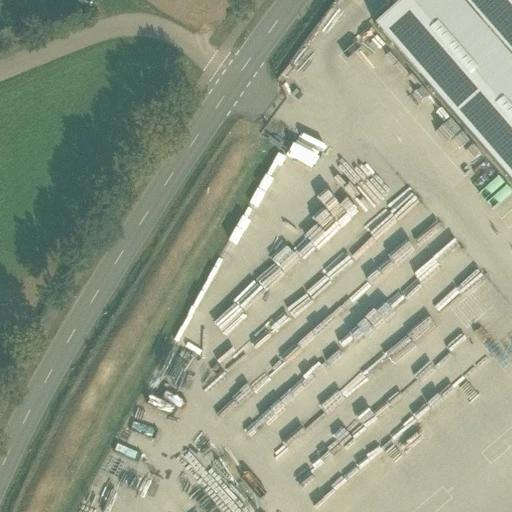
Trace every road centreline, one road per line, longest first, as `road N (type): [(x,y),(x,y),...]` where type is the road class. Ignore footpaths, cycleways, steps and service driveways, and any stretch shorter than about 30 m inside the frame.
road 1 (tertiary): [(236,78),(66,343),(0,471)]
road 2 (residential): [(236,78),(162,29),(140,25),(97,32),(0,72)]
